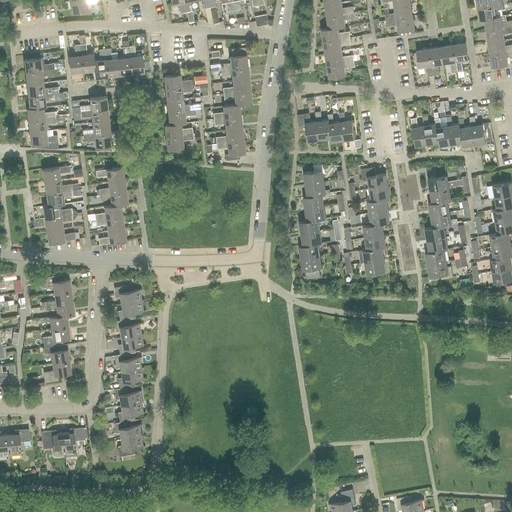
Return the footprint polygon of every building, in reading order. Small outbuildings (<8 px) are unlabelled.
[(97,0),(70,0),(69,0),(72,13),(88,9),(87,2),(97,0)] [(187,12),(184,0),(171,0),(172,4),(179,3),(181,13),(187,12)] [(191,0),(184,0),(187,12),(192,11),(190,0),(191,0)] [(210,7),(208,0),(202,0),(204,8),(210,7)] [(233,0),(220,0),(221,2),(227,1),(229,11),(235,10),(233,0)] [(354,12),(353,6),(343,8),(342,1),(325,4),(327,16),(354,12)] [(505,9),(504,3),(477,7),(479,19),(484,19),(484,18),(496,16),(495,10),(505,9)] [(413,16),(411,4),(395,6),(396,12),(385,14),(386,20),(413,16)] [(355,17),(354,12),(327,16),(329,27),(329,28),(338,27),(345,26),(344,19),(355,17)] [(269,24),(267,14),(261,15),(263,25),(269,24)] [(501,15),(496,16),(484,18),(484,19),(486,30),(511,25),(511,19),(502,22),(501,15)] [(415,28),(413,16),(386,20),(387,26),(397,24),(399,30),(404,30),(414,28),(415,28)] [(511,31),(511,25),(486,30),(488,42),(505,39),(504,33),(511,31)] [(339,33),(338,27),(329,28),(329,27),(321,29),(323,41),(350,37),(349,31),(339,33)] [(351,42),(350,37),(323,41),(325,53),(342,50),(341,44),(351,42)] [(511,50),(511,44),(506,45),(505,39),(488,42),(490,54),(511,50)] [(466,42),(453,44),(458,71),(463,70),(462,60),(468,59),(466,42)] [(81,44),(80,44),(83,71),(95,70),(94,60),(95,60),(94,53),(87,54),(86,43),(81,44)] [(83,71),(80,44),(74,45),(76,55),(69,56),(71,72),(83,71)] [(458,71),(453,44),(441,46),(444,63),(450,62),(452,72),(458,71)] [(134,45),(129,46),(132,73),(144,72),(142,55),(136,56),(134,45)] [(132,73),(129,46),(123,47),(124,57),(118,58),(120,75),(132,73)] [(444,63),(441,46),(430,48),(434,75),(440,74),(438,64),(444,63)] [(231,49),(232,56),(246,54),(245,47),(231,49)] [(120,75),(118,58),(112,58),(111,48),(105,49),(108,76),(120,75)] [(434,75),(430,48),(417,50),(420,67),(427,66),(428,76),(434,75)] [(108,76),(105,49),(99,49),(100,60),(95,60),(94,60),(95,70),(95,77),(108,76)] [(343,56),(342,50),(325,53),(327,65),(354,61),(353,55),(343,56)] [(508,57),(511,56),(511,50),(490,54),(492,66),(509,63),(508,57)] [(248,66),(247,54),(246,54),(232,56),(230,56),(231,63),(220,64),(221,69),(248,66)] [(53,69),(52,63),(44,64),(43,58),(41,58),(24,60),(26,72),(53,69)] [(52,63),(53,69),(66,68),(65,59),(58,59),(59,62),(52,63)] [(345,68),(355,66),(354,61),(327,65),(329,77),(346,74),(345,68)] [(249,78),(248,66),(221,69),(222,75),(232,74),(233,80),(249,78)] [(53,75),(53,69),(26,72),(27,84),(44,82),(43,76),(53,75)] [(181,80),(181,74),(164,76),(165,88),(192,85),(192,79),(181,80)] [(207,83),(207,79),(206,75),(194,76),(195,84),(207,83)] [(428,76),(427,76),(429,85),(435,84),(434,75),(428,76)] [(251,90),(249,78),(233,80),(233,87),(223,88),(224,93),(251,90)] [(55,93),(55,87),(44,88),(44,82),(27,84),(28,96),(55,93)] [(193,91),(192,85),(165,88),(167,100),(183,98),(183,92),(193,91)] [(252,103),(251,90),(224,93),(224,99),(235,98),(235,104),(240,104),(252,103)] [(46,106),(45,100),(56,99),(55,93),(28,96),(29,107),(29,108),(44,106),(44,107),(46,106)] [(108,109),(106,96),(90,98),(90,105),(80,106),(81,111),(108,109)] [(184,104),(183,98),(167,100),(168,112),(195,109),(194,103),(184,104)] [(241,116),(240,104),(235,104),(223,105),(224,112),(213,113),(214,119),(241,116)] [(44,112),(44,107),(44,106),(29,108),(29,107),(27,108),(28,120),(55,117),(55,111),(44,112)] [(109,121),(108,109),(81,111),(81,115),(81,117),(92,116),(92,122),(109,121)] [(185,116),(196,115),(195,109),(168,112),(169,123),(169,124),(181,122),(181,123),(186,122),(185,116)] [(329,119),(328,119),(322,120),(321,111),(316,112),(317,121),(320,139),(331,137),(329,119)] [(339,112),(340,121),(341,121),(343,140),(355,138),(352,119),(345,120),(344,112),(339,112)] [(317,121),(311,122),(309,113),(304,113),(298,114),(300,126),(306,125),(308,141),(320,139),(317,121)] [(341,121),(340,121),(334,122),(333,113),(328,114),(328,119),(329,119),(331,137),(331,141),(343,140),(341,121)] [(436,123),(435,123),(429,124),(428,115),(423,116),(424,125),(427,143),(439,142),(436,123)] [(242,128),(241,116),(214,119),(215,125),(225,123),(226,130),(242,128)] [(459,124),(453,125),(451,116),(446,117),(448,125),(451,144),(462,142),(459,124)] [(476,125),(475,116),(470,117),(471,126),(474,144),(486,142),(486,139),(494,138),(491,120),(483,122),(483,124),(476,125)] [(49,130),(48,124),(56,123),(56,122),(55,117),(28,120),(30,132),(46,130),(49,130)] [(424,125),(418,126),(416,117),(411,118),(416,145),(427,143),(424,125)] [(448,125),(441,126),(440,118),(435,118),(435,123),(436,123),(439,142),(439,146),(451,144),(448,125)] [(471,126),(465,127),(463,118),(458,119),(459,124),(462,142),(463,146),(474,144),(471,126)] [(110,133),(109,121),(92,122),(93,129),(83,130),(83,136),(110,133)] [(182,129),(181,123),(181,122),(169,124),(169,123),(164,124),(166,136),(193,133),(192,127),(182,129)] [(244,140),(242,128),(226,130),(226,136),(216,137),(217,142),(217,143),(244,140)] [(47,136),(46,130),(30,132),(31,144),(58,141),(57,135),(47,136)] [(112,145),(110,133),(83,136),(84,141),(94,140),(95,147),(112,145)] [(193,139),(193,133),(166,136),(167,149),(184,147),(183,140),(193,139)] [(245,152),(244,140),(217,143),(217,148),(228,147),(228,154),(225,154),(226,160),(240,159),(239,153),(245,152)] [(70,171),(69,165),(42,169),(44,182),(61,179),(60,173),(70,171)] [(125,178),(123,166),(96,170),(97,177),(107,175),(108,181),(125,178)] [(368,179),(369,188),(388,185),(386,173),(376,175),(375,167),(361,169),(363,180),(368,179)] [(74,169),(75,177),(83,176),(82,168),(74,169)] [(304,172),(306,184),(324,181),(322,169),(304,172)] [(428,178),(430,190),(449,187),(463,185),(462,179),(448,181),(447,175),(428,178)] [(482,188),(479,175),(474,177),(477,189),(482,188)] [(127,191),(125,178),(108,181),(109,187),(99,189),(100,195),(127,191)] [(73,189),(72,184),(62,185),(61,179),(44,182),(46,193),(73,189)] [(326,190),(324,181),(306,184),(308,196),(322,194),(329,193),(331,193),(330,189),(326,190)] [(493,185),(495,197),(511,193),(511,183),(511,181),(493,185)] [(390,197),(388,185),(369,188),(371,200),(386,198),(390,197)] [(451,199),(449,187),(430,190),(433,202),(447,200),(451,199)] [(74,195),(73,189),(46,193),(48,205),(59,203),(60,204),(65,203),(64,197),(74,195)] [(128,203),(127,191),(100,195),(100,200),(111,199),(112,204),(112,205),(121,204),(128,203)] [(324,206),(323,197),(330,196),(329,193),(322,194),(308,196),(304,196),(305,209),(324,206)] [(511,193),(495,197),(497,209),(511,205),(511,193)] [(388,209),(386,198),(371,200),(367,200),(369,212),(388,209)] [(450,211),(447,200),(433,202),(429,203),(431,215),(450,211)] [(72,214),(71,208),(60,210),(60,204),(59,203),(48,205),(43,206),(45,218),(72,214)] [(123,216),(121,204),(112,205),(112,204),(104,206),(105,212),(95,214),(96,219),(96,220),(123,216)] [(511,218),(511,205),(497,209),(493,209),(495,221),(511,218)] [(326,218),(324,206),(305,209),(307,220),(318,219),(326,218)] [(390,221),(388,209),(369,212),(371,224),(382,223),(390,221)] [(452,223),(450,211),(431,215),(433,226),(433,227),(444,225),(452,223)] [(62,221),(72,220),(72,214),(45,218),(46,230),(63,227),(62,221)] [(125,228),(123,216),(96,220),(97,225),(107,224),(108,231),(125,228)] [(511,230),(511,218),(495,221),(498,233),(509,231),(511,230)] [(320,230),(318,219),(307,220),(299,221),(301,234),(320,230)] [(384,234),(382,223),(371,224),(363,225),(365,237),(384,234)] [(446,236),(444,225),(433,227),(433,226),(425,228),(427,240),(446,236)] [(64,234),(63,227),(46,230),(48,243),(75,238),(74,232),(64,234)] [(127,240),(125,228),(108,231),(109,236),(99,238),(100,244),(127,240)] [(322,243),(320,230),(301,234),(303,245),(318,243),(322,243)] [(511,243),(509,231),(498,233),(490,234),(492,247),(511,243)] [(386,246),(384,234),(365,237),(367,249),(382,247),(386,246)] [(448,248),(446,236),(427,240),(429,251),(430,252),(444,249),(448,248)] [(320,255),(318,243),(303,245),(299,246),(301,258),(320,255)] [(511,255),(511,249),(511,243),(492,247),(494,258),(509,255),(509,256),(511,255)] [(384,259),(382,247),(367,249),(359,250),(361,263),(365,262),(384,259)] [(446,261),(444,249),(430,252),(429,251),(425,252),(428,264),(446,261)] [(322,267),(320,255),(301,258),(303,270),(307,269),(308,277),(321,275),(319,267),(322,267)] [(511,267),(509,256),(509,255),(494,258),(490,259),(492,271),(511,267)] [(467,266),(466,257),(460,258),(455,259),(456,268),(467,266)] [(386,271),(384,259),(365,262),(367,274),(386,271)] [(451,265),(447,266),(446,261),(428,264),(430,276),(440,274),(441,279),(453,277),(451,265)] [(511,279),(511,272),(511,267),(492,271),(495,283),(511,279)] [(54,286),(55,293),(71,291),(69,279),(56,281),(55,275),(42,277),(43,287),(54,286)] [(465,291),(473,290),(471,277),(463,278),(465,289),(465,291)] [(121,297),(122,303),(141,300),(139,289),(128,291),(127,285),(114,287),(116,297),(121,297)] [(73,302),(71,291),(55,293),(56,300),(45,301),(46,306),(73,302)] [(143,311),(141,300),(122,303),(123,310),(118,310),(120,320),(126,319),(132,318),(131,313),(143,311)] [(74,314),(73,302),(46,306),(47,310),(57,309),(58,315),(58,316),(67,314),(67,315),(74,314)] [(0,310),(9,309),(8,305),(0,306),(0,318),(0,317),(0,310)] [(68,326),(67,315),(67,314),(58,316),(58,315),(47,317),(40,318),(41,323),(51,321),(52,328),(68,326)] [(127,325),(126,319),(120,320),(114,321),(116,331),(120,331),(121,337),(141,334),(139,323),(127,325)] [(70,337),(68,326),(52,328),(53,335),(43,337),(44,347),(57,345),(56,339),(70,337)] [(143,344),(141,334),(121,337),(123,343),(118,344),(120,354),(126,353),(132,352),(131,346),(143,344)] [(58,350),(57,345),(44,347),(46,357),(52,356),(53,363),(69,361),(68,349),(58,350)] [(127,359),(126,353),(120,354),(114,355),(116,365),(120,365),(121,371),(141,368),(139,357),(127,359)] [(71,372),(69,361),(53,363),(54,370),(44,372),(45,382),(58,380),(58,374),(71,372)] [(143,378),(141,368),(121,371),(122,377),(118,378),(120,388),(126,387),(132,386),(131,380),(143,378)] [(0,371),(0,382),(8,381),(7,371),(0,371)] [(127,393),(126,387),(120,388),(114,389),(116,399),(120,398),(121,405),(141,402),(139,391),(127,393)] [(143,412),(141,402),(121,405),(122,411),(118,412),(120,422),(126,421),(132,420),(131,414),(143,412)] [(127,427),(126,421),(120,422),(114,423),(116,433),(120,432),(121,439),(141,436),(139,425),(127,427)] [(76,455),(75,440),(85,439),(84,427),(70,428),(70,433),(63,433),(65,453),(65,456),(76,455)] [(25,441),(30,440),(29,428),(15,429),(15,434),(8,434),(10,454),(21,453),(20,441),(25,441)] [(0,455),(10,454),(8,434),(2,435),(1,431),(0,430),(0,455)] [(65,453),(63,433),(56,434),(56,430),(42,431),(43,443),(53,442),(54,454),(65,453)] [(143,446),(141,436),(121,439),(122,445),(118,446),(120,456),(132,454),(131,448),(143,446)] [(331,504),(332,511),(345,511),(353,511),(351,504),(356,503),(353,489),(341,491),(343,502),(331,504)] [(403,507),(403,511),(413,511),(424,510),(422,499),(410,502),(409,496),(397,498),(399,508),(403,507)] [(452,499),(445,502),(447,507),(454,505),(452,499)]
